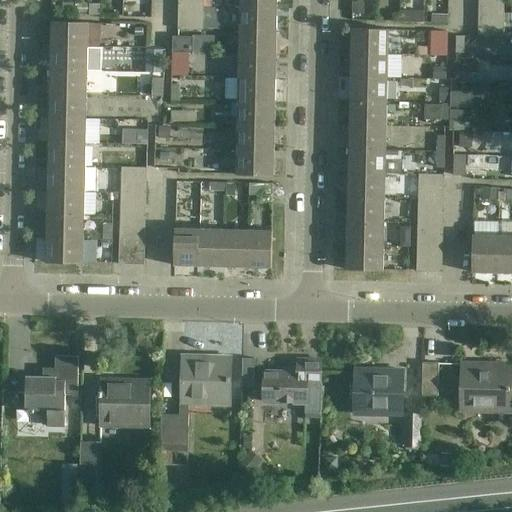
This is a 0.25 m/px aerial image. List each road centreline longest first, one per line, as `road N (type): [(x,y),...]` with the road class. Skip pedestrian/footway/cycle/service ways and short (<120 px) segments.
road 1 (residential): [(1,302),(312,306)]
road 2 (residential): [(312,306),(318,0)]
road 3 (residential): [(1,302),(9,0)]
road 4 (residential): [(312,306),(511,312)]
